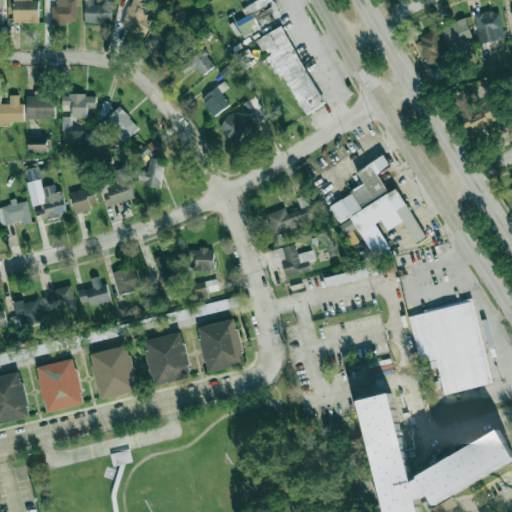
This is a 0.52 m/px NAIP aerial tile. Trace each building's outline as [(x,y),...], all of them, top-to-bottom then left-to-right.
[(13,0),(13,22),(38,22),(38,0),(13,0)] [(76,23),(76,0),(56,0),(56,6),(51,6),(51,24),(76,23)] [(85,0),(85,22),(112,22),(112,3),(94,3),(94,0),(85,0)] [(144,0),(130,0),(121,27),(143,34),(152,5),(144,2),(144,0)] [(257,0),(242,7),(246,16),(235,21),(243,36),(260,28),(257,21),(272,13),(275,18),(281,15),(273,0),(257,0)] [(497,34),(503,33),(500,11),(475,14),(478,43),(497,41),(497,34)] [(442,27),(451,53),(470,46),(468,39),(473,37),(465,18),(442,27)] [(146,41),(170,56),(183,37),(158,22),(146,41)] [(323,105),(284,26),(256,39),(264,55),(265,54),(275,73),(282,70),(304,115),(323,105)] [(427,65),(448,55),(436,29),(415,39),(427,65)] [(185,75),(196,66),(203,75),(216,65),(202,48),(179,67),(185,75)] [(228,89),(226,83),(201,95),(211,116),(230,106),(223,91),(228,89)] [(471,134),(499,119),(489,101),(475,108),(465,88),(450,96),(471,134)] [(0,122),(24,122),(23,102),(19,102),(19,94),(9,95),(10,103),(0,103),(0,122)] [(26,94),(26,118),(54,118),(54,95),(26,94)] [(96,94),(62,94),(62,104),(72,105),(71,117),(87,117),(87,107),(96,107),(96,94)] [(253,122),(265,116),(255,97),(243,103),(253,122)] [(139,127),(118,106),(103,121),(123,142),(139,127)] [(249,125),(228,114),(219,131),(240,142),(249,125)] [(62,116),(63,143),(85,142),(85,129),(71,130),(71,116),(62,116)] [(47,151),(47,135),(28,135),(28,152),(47,151)] [(397,187),(388,192),(378,173),(391,166),(385,155),(356,171),(364,186),(330,205),(340,224),(338,225),(350,246),(361,240),(357,234),(398,211),(416,243),(426,238),(397,187)] [(140,171),(138,183),(160,187),(165,159),(150,157),(147,173),(140,171)] [(62,190),(56,191),(54,184),(42,186),(37,166),(24,169),(32,205),(39,204),(42,219),(67,214),(62,190)] [(113,170),(117,183),(101,188),(106,206),(134,197),(124,167),(113,170)] [(98,206),(93,186),(69,192),(75,212),(98,206)] [(267,214),(273,234),(317,220),(309,193),(297,197),(301,209),(287,213),(285,208),(267,214)] [(22,220),(24,225),(33,223),(27,200),(14,204),(0,207),(0,220),(1,225),(22,220)] [(283,247),(286,259),(282,260),(285,277),(312,271),(309,261),(314,259),(312,250),(298,254),(295,244),(283,247)] [(195,270),(214,270),(214,249),(190,248),(190,259),(195,259),(195,270)] [(274,262),(285,259),(282,248),(272,250),(274,262)] [(154,259),(164,286),(177,281),(172,267),(167,269),(161,256),(154,259)] [(136,267),(112,271),(117,293),(140,288),(136,267)] [(110,300),(106,282),(101,283),(99,276),(90,278),(92,287),(77,290),(80,300),(88,298),(89,304),(110,300)] [(194,282),(196,298),(209,297),(208,291),(218,290),(217,280),(194,282)] [(44,309),(65,305),(67,314),(77,312),(71,284),(53,288),(55,294),(42,296),(44,309)] [(187,318),(238,306),(235,296),(185,308),(187,318)] [(12,303),(15,316),(10,317),(12,326),(43,319),(38,297),(12,303)] [(492,383),(474,300),(409,314),(420,362),(436,359),(444,394),(492,383)] [(208,372),(246,364),(236,319),(198,326),(208,372)] [(145,339),(154,385),(192,377),(183,332),(145,339)] [(138,389),(128,344),(90,353),(100,398),(138,389)] [(84,403),(74,358),(37,366),(46,411),(84,403)] [(0,423),(30,416),(20,371),(0,375),(0,423)] [(363,400),(386,511),(420,511),(418,498),(433,494),(432,491),(511,473),(511,469),(507,445),(408,467),(393,394),(363,400)]
